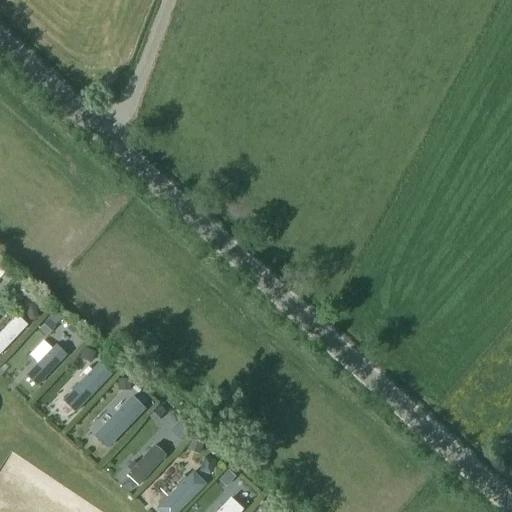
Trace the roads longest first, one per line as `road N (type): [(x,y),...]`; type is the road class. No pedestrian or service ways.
road 1 (unclassified): [(500,511),(340,368),(103,132)]
road 2 (unclassified): [(103,132),(137,86),(169,0)]
road 3 (unclassified): [(103,132),(0,39)]
